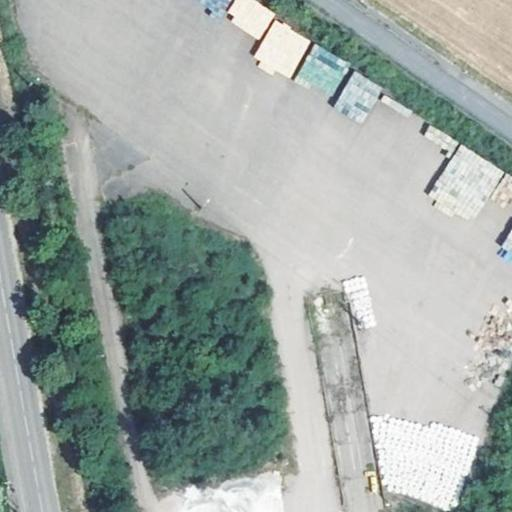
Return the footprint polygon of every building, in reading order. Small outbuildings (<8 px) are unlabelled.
[(196,0),(219,15),(228,0),(196,0)] [(313,36),(248,0),(233,0),(223,18),(262,40),(252,58),(289,79),(313,36)] [(331,99),(351,64),(314,43),(295,79),(331,99)] [(352,70),(333,109),(364,124),(382,85),(352,70)] [(455,145),(427,202),(474,225),(503,168),(455,145)] [(350,294),(356,328),(373,325),(367,291),(350,294)]
